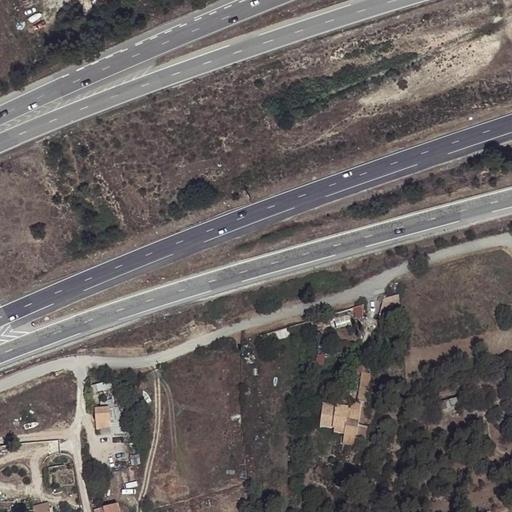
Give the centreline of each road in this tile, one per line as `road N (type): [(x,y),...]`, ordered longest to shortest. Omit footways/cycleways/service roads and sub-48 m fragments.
road 1 (motorway): [(0,318),(289,201),(511,124)]
road 2 (motorway): [(0,352),(127,305),(511,198)]
road 3 (residential): [(80,360),(150,360),(357,293),(421,259),(511,237)]
road 4 (motorway): [(396,0),(0,142)]
road 5 (motorway): [(267,0),(0,116)]
road 6 (track): [(139,511),(159,410),(153,358)]
